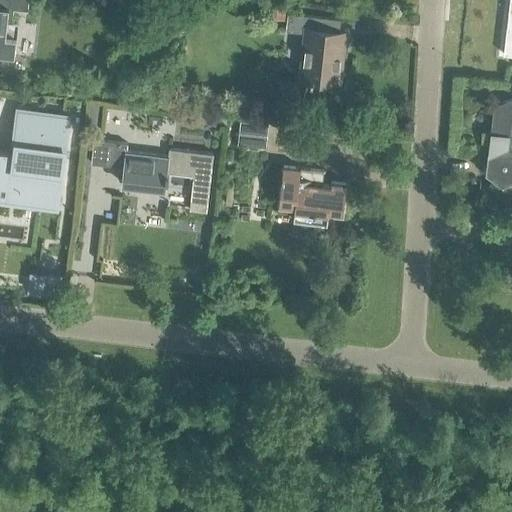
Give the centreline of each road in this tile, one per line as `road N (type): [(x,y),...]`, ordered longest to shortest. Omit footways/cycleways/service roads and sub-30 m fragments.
road 1 (residential): [(408,367),(0,317)]
road 2 (residential): [(419,227),(431,0)]
road 3 (residential): [(408,367),(419,227)]
